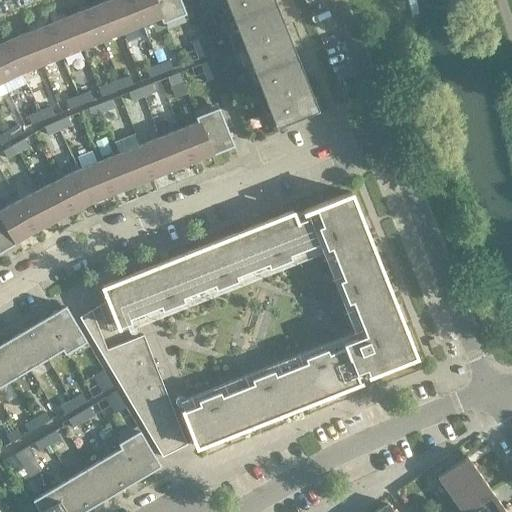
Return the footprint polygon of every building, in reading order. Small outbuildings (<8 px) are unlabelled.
[(121,31),(108,0),(105,0),(88,7),(101,39),(121,31)] [(141,23),(132,0),(108,0),(121,31),(141,23)] [(161,15),(155,0),(132,0),(141,23),(160,16),(161,15)] [(179,0),(155,0),(161,15),(160,16),(162,21),(185,12),(179,0)] [(225,0),(232,16),(271,0),(225,0)] [(295,53),(274,0),(271,0),(232,16),(253,69),(295,53)] [(101,39),(88,7),(68,15),(81,47),(101,39)] [(215,22),(210,10),(201,14),(206,25),(215,22)] [(81,47),(68,15),(48,23),(61,55),(81,47)] [(61,55),(48,23),(28,31),(41,63),(61,55)] [(220,37),(215,24),(206,28),(211,40),(220,37)] [(41,63),(28,31),(7,39),(21,71),(41,63)] [(206,44),(203,36),(191,41),(194,49),(206,44)] [(21,71),(7,39),(0,42),(0,77),(1,81),(21,71)] [(210,53),(206,44),(194,49),(198,58),(210,53)] [(317,107),(295,53),(253,69),(274,124),(317,107)] [(169,59),(157,64),(161,72),(172,68),(169,59)] [(212,59),(200,63),(203,72),(215,67),(212,59)] [(161,72),(157,64),(146,68),(149,77),(161,72)] [(240,87),(231,64),(223,68),(232,91),(240,87)] [(219,76),(215,67),(203,72),(207,80),(219,76)] [(181,81),(178,72),(166,76),(170,85),(181,81)] [(129,75),(117,79),(120,88),(132,84),(129,75)] [(120,88),(117,79),(106,84),(109,93),(120,88)] [(154,91),(150,83),(139,87),(142,96),(154,91)] [(142,96),(139,87),(127,92),(131,101),(142,96)] [(88,91),(77,95),(80,104),(92,100),(88,91)] [(225,92),(218,94),(223,106),(230,103),(225,92)] [(80,104),(77,95),(65,100),(69,109),(80,104)] [(114,107),(110,99),(99,103),(102,112),(114,107)] [(102,112),(99,103),(87,108),(91,116),(102,112)] [(50,106),(38,111),(42,119),(53,115),(50,106)] [(195,116),(197,121),(198,120),(211,153),(232,144),(218,107),(195,116)] [(42,119),(38,111),(27,115),(30,124),(42,119)] [(70,125),(66,116),(54,121),(58,130),(70,125)] [(198,120),(197,121),(178,128),(191,161),(211,153),(198,120)] [(58,130),(54,121),(43,126),(47,135),(58,130)] [(15,125),(4,131),(9,139),(20,133),(15,125)] [(191,161),(178,128),(158,136),(171,169),(191,161)] [(0,144),(9,139),(4,131),(0,133),(0,144)] [(171,169),(158,136),(138,144),(151,177),(171,169)] [(27,146),(22,138),(12,145),(16,153),(27,146)] [(151,177),(138,144),(118,152),(131,184),(151,177)] [(16,153),(12,145),(1,151),(6,159),(16,153)] [(131,184),(118,152),(98,160),(111,192),(131,184)] [(111,192),(98,160),(76,169),(91,200),(111,192)] [(91,200),(76,169),(55,180),(72,210),(91,200)] [(72,210),(55,180),(36,190),(53,221),(72,210)] [(53,221),(36,190),(16,200),(33,231),(53,221)] [(303,210),(306,216),(296,220),(292,210),(102,285),(107,299),(101,303),(109,323),(116,320),(120,330),(322,250),(354,331),(178,401),(194,439),(190,441),(190,442),(194,440),(196,445),(360,380),(355,370),(365,366),(368,373),(415,354),(350,191),(303,210)] [(33,231),(16,200),(0,209),(0,216),(15,242),(33,231)] [(0,250),(15,242),(0,216),(0,250)] [(85,339),(65,305),(45,317),(63,347),(62,347),(65,352),(85,339)] [(106,349),(91,309),(79,316),(162,456),(186,444),(186,443),(143,334),(106,349)] [(63,347),(45,317),(28,327),(46,357),(62,347),(63,347)] [(46,357),(28,327),(10,337),(28,367),(46,357)] [(28,367),(10,337),(0,343),(0,360),(10,378),(28,367)] [(0,383),(10,378),(0,360),(0,383)] [(108,377),(103,369),(92,376),(97,383),(108,377)] [(112,385),(108,377),(97,383),(102,391),(112,385)] [(116,390),(105,396),(109,404),(120,398),(116,390)] [(81,392),(71,399),(75,407),(86,400),(81,392)] [(125,406),(120,398),(109,404),(114,412),(125,406)] [(75,407),(71,399),(60,405),(65,413),(75,407)] [(94,414),(89,406),(78,412),(83,420),(94,414)] [(44,411),(34,417),(38,425),(49,419),(44,411)] [(83,420),(78,412),(68,418),(72,426),(83,420)] [(38,425),(34,417),(23,423),(28,431),(38,425)] [(5,434),(10,442),(21,436),(16,427),(5,434)] [(60,437),(55,429),(45,435),(50,443),(60,437)] [(159,464),(139,430),(118,442),(121,447),(122,446),(140,476),(159,464)] [(50,443),(45,435),(34,442),(39,450),(50,443)] [(32,454),(27,446),(16,452),(21,460),(32,454)] [(122,446),(121,447),(104,456),(122,486),(140,476),(122,446)] [(437,475),(450,494),(479,473),(467,455),(437,475)] [(122,486),(104,456),(87,467),(105,497),(122,486)] [(105,497),(87,467),(69,477),(87,507),(105,497)] [(492,491),(479,473),(450,494),(462,511),(492,491)] [(78,511),(87,507),(69,477),(52,487),(66,511),(78,511)] [(66,511),(52,487),(32,499),(40,511),(66,511)] [(499,511),(504,509),(492,491),(462,511),(499,511)] [(373,511),(394,511),(387,502),(373,511)] [(420,511),(415,503),(407,509),(409,511),(420,511)]
